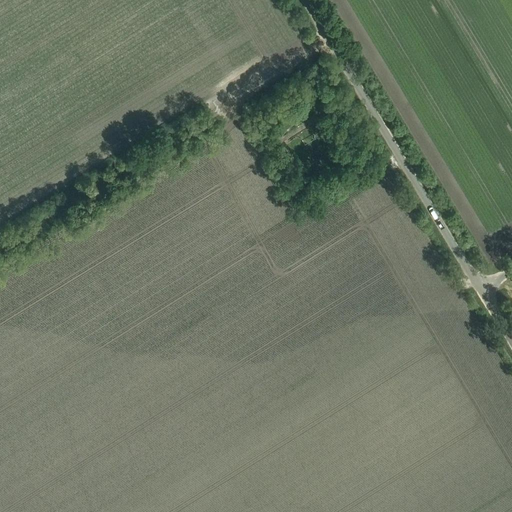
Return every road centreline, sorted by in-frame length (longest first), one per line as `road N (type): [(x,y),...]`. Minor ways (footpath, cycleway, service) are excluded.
road 1 (track): [(330,40),(0,242)]
road 2 (unclassified): [(481,291),(305,0)]
